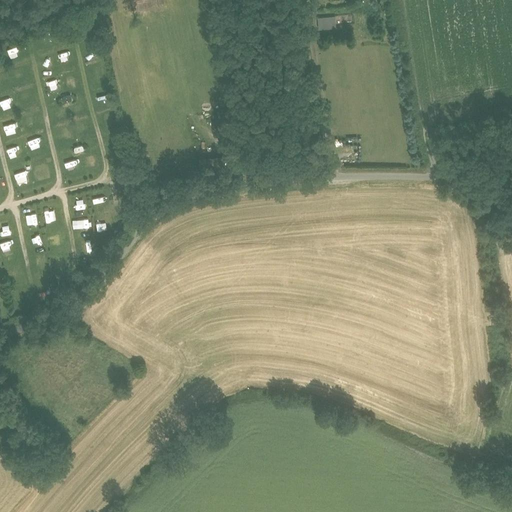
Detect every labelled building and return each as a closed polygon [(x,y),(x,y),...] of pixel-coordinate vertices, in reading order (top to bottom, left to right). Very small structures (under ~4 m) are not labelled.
[(103,81),(93,83),(95,89),(104,87),(103,81)] [(239,117),(228,119),(232,147),(243,146),(239,117)] [(86,120),(77,122),(79,131),(88,128),(86,120)] [(8,147),(11,157),(22,153),(20,144),(8,147)] [(46,204),(48,213),(56,211),(54,203),(46,204)]
